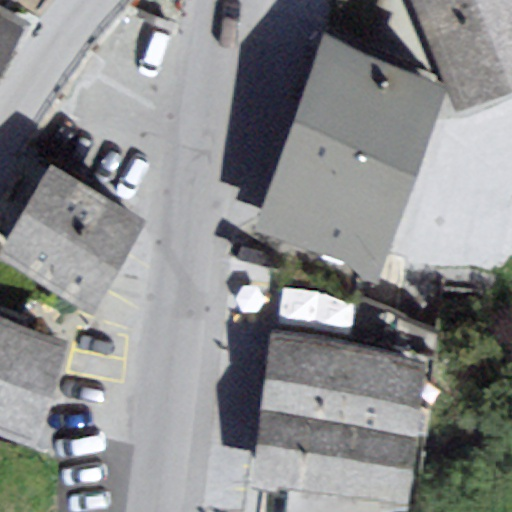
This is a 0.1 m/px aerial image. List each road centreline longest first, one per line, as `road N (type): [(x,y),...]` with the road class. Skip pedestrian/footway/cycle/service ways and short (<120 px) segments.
road 1 (tertiary): [(226,14),(183,280),(162,511)]
road 2 (residential): [(0,135),(93,0)]
